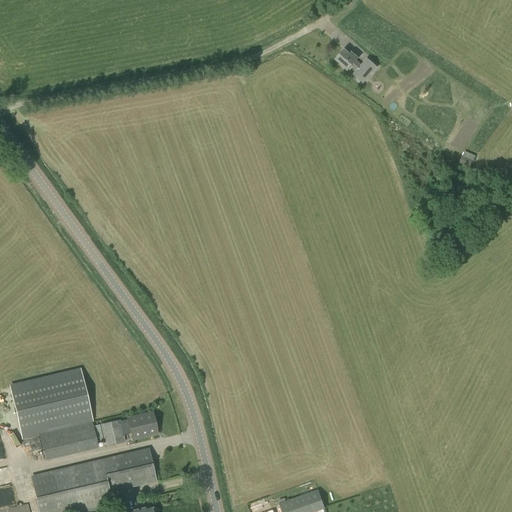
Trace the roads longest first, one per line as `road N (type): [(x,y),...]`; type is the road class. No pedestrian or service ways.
road 1 (secondary): [(216,511),(180,381),(0,128)]
road 2 (unknown): [(0,107),(228,63),(281,40)]
